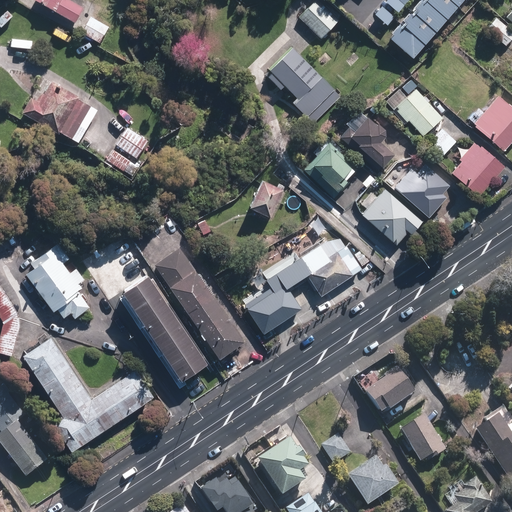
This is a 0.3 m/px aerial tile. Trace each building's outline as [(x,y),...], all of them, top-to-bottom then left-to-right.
[(32,0),(34,1),(73,24),(81,10),(65,0),(32,0)] [(337,21),(314,0),(297,18),(320,40),(337,21)] [(386,0),(384,3),(396,14),(407,0),(386,0)] [(419,0),(386,40),(410,60),(461,0),(419,0)] [(381,8),(373,17),(385,26),(393,18),(381,8)] [(90,16),(80,34),(98,43),(108,26),(90,16)] [(511,34),(495,19),(485,30),(504,47),(511,37),(511,34)] [(340,96),(291,48),(266,72),(269,74),(265,78),(278,91),(282,87),(294,99),(289,104),(304,119),(306,117),(312,124),(340,96)] [(78,99),(50,82),(37,104),(30,99),(21,114),(56,135),(58,133),(76,144),(96,111),(78,100),(78,99)] [(405,99),(396,90),(383,102),(391,111),(394,109),(395,110),(394,112),(404,123),(406,122),(421,137),(441,118),(414,90),(405,99)] [(511,112),(497,96),(472,124),(488,143),(501,152),(511,139),(511,112)] [(383,131),(366,116),(352,132),(348,128),(339,138),(377,172),(391,156),(378,144),(379,142),(383,138),(383,131)] [(149,140),(126,124),(113,142),(136,159),(149,140)] [(437,161),(454,142),(440,129),(423,148),(437,161)] [(356,170),(327,143),(302,171),(333,199),(337,194),(335,193),(356,170)] [(461,162),(450,174),(463,188),(477,197),(502,167),(490,158),(473,144),(458,160),(461,162)] [(137,164),(110,147),(102,158),(130,176),(137,164)] [(399,182),(392,189),(426,218),(444,198),(440,195),(447,187),(422,165),(415,173),(410,169),(405,175),(403,172),(396,179),(399,182)] [(279,191),(258,182),(245,209),(266,219),(279,191)] [(421,222),(383,190),(360,217),(394,246),(406,233),(409,236),(421,222)] [(472,220),(461,228),(464,232),(475,225),(472,220)] [(112,228),(76,252),(109,300),(117,294),(178,383),(203,365),(143,277),(145,276),(112,228)] [(244,305),(243,306),(261,334),(300,309),(286,288),(306,276),(319,297),(360,271),(337,235),(264,281),(267,285),(242,301),(244,305)] [(32,269),(24,275),(51,313),(55,310),(62,320),(70,314),(73,319),(89,308),(76,291),(79,289),(76,285),(82,280),(57,244),(29,264),(32,269)] [(168,288),(167,289),(180,308),(179,309),(186,318),(187,318),(199,335),(197,336),(201,341),(202,340),(216,360),(242,342),(193,273),(194,272),(176,248),(152,265),(168,288)] [(61,418),(51,425),(69,453),(152,398),(134,371),(132,369),(90,397),(51,337),(21,357),(61,418)] [(383,378),(362,392),(376,414),(384,408),(385,411),(411,393),(394,368),(382,376),(383,378)] [(0,433),(1,435),(0,435),(0,450),(24,479),(45,462),(14,424),(25,416),(0,386),(0,433)] [(420,415),(396,430),(417,462),(423,458),(425,461),(443,450),(438,443),(440,441),(436,435),(434,436),(420,415)] [(495,415),(472,430),(511,489),(511,488),(511,432),(508,435),(495,415)] [(337,433),(319,445),(332,465),(349,453),(337,433)] [(286,438),(253,459),(277,497),(301,482),(295,472),(304,466),(299,459),(301,458),(294,448),(293,449),(286,438)] [(370,458),(342,477),(363,507),(394,485),(381,466),(378,468),(370,458)] [(455,503),(442,511),(441,511),(476,511),(490,503),(473,477),(459,487),(461,489),(451,496),(455,503)] [(210,479),(195,489),(209,511),(213,511),(216,510),(217,511),(243,511),(248,509),(232,483),(225,488),(220,480),(213,485),(210,479)] [(319,511),(306,493),(283,509),(284,511),(319,511)]
